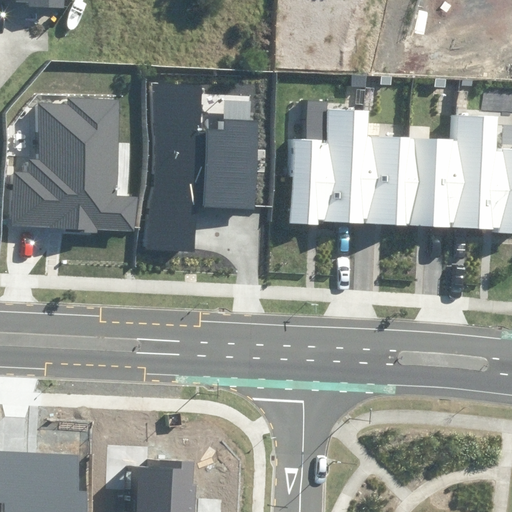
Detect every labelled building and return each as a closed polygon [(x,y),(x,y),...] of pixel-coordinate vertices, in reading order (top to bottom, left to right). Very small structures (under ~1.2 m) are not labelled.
[(196,79),(147,77),(140,246),(186,247),(188,201),(245,203),(248,124),(194,122),(196,79)] [(107,190),(112,95),(63,93),(63,98),(34,96),(32,153),(24,152),(23,168),(7,167),(5,221),(128,227),(130,191),(107,190)] [(321,139),(289,137),(284,218),(311,219),(311,214),(490,225),(492,229),(511,230),(511,144),(488,143),(489,113),(452,111),(450,137),(358,131),(359,107),(324,105),(321,139)] [(0,503),(5,504),(4,511),(86,511),(87,491),(77,491),(79,455),(0,452),(0,503)] [(135,511),(196,511),(198,484),(192,483),(193,461),(148,459),(147,471),(137,471),(135,511)]
